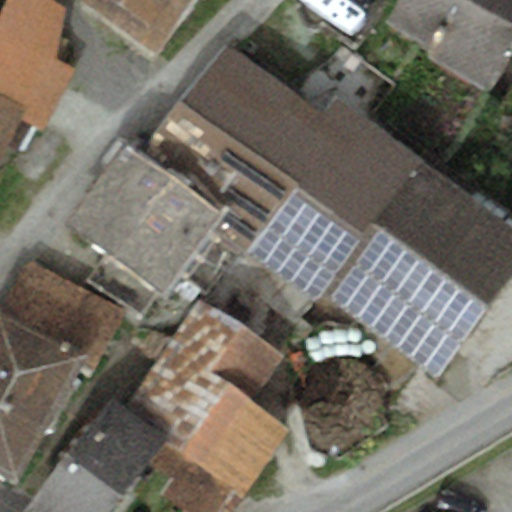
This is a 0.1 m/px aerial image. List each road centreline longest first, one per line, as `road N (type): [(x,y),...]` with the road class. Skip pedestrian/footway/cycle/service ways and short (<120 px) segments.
road 1 (residential): [(0,277),(93,147),(250,0)]
road 2 (tertiary): [(511,414),(350,511)]
